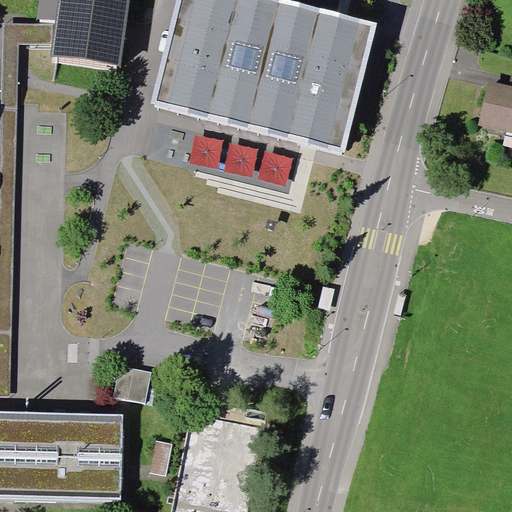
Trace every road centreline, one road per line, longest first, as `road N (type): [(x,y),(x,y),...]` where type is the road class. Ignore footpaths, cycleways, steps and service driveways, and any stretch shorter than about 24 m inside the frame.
road 1 (unknown): [(31,118),(32,302),(43,339),(357,336)]
road 2 (primary): [(391,182),(315,511)]
road 3 (primary): [(442,0),(391,182)]
road 4 (residential): [(511,208),(391,182)]
